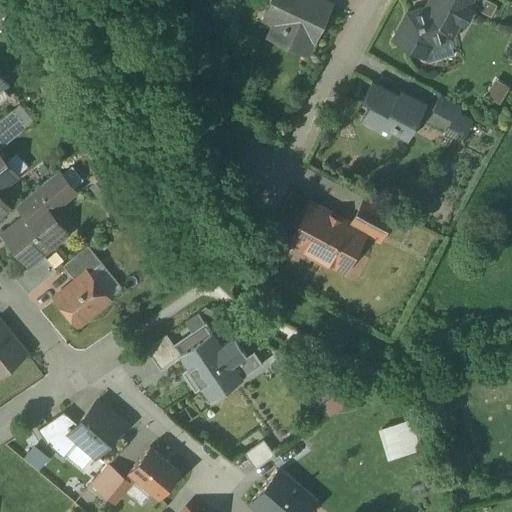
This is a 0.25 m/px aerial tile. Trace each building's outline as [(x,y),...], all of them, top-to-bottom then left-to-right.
[(330,0),(260,0),(252,18),(266,24),(260,38),(304,58),(331,1),(330,0)] [(469,0),(425,0),(424,2),(402,9),(387,42),(421,60),(428,47),(456,27),(469,0)] [(372,77),(349,120),(402,147),(424,103),(372,77)] [(495,103),(505,87),(492,79),(482,94),(495,103)] [(0,191),(21,174),(2,150),(28,130),(10,108),(0,115),(0,191)] [(71,165),(59,169),(65,186),(77,181),(71,165)] [(39,195),(0,226),(0,248),(22,276),(72,236),(39,195)] [(280,245),(309,261),(334,217),(304,201),(280,245)] [(343,222),(334,217),(309,261),(343,280),(364,243),(373,248),(389,220),(355,201),(343,222)] [(68,280),(44,299),(70,333),(111,301),(90,274),(102,264),(86,245),(58,267),(68,280)] [(0,319),(0,373),(26,353),(0,319)] [(197,342),(178,354),(190,371),(192,370),(195,375),(187,380),(195,392),(201,388),(210,400),(243,378),(234,364),(246,355),(234,337),(221,345),(205,322),(190,332),(197,342)] [(313,397),(328,416),(354,396),(340,377),(313,397)] [(89,395),(56,432),(91,462),(123,424),(89,395)] [(376,426),(381,457),(415,452),(410,420),(376,426)] [(242,452),(252,467),(270,455),(260,440),(242,452)] [(149,446),(127,471),(158,498),(180,472),(149,446)] [(109,498),(126,478),(108,463),(91,483),(109,498)] [(302,511),(313,499),(281,472),(252,506),(259,511),(302,511)] [(132,483),(126,478),(109,498),(115,503),(132,483)]
